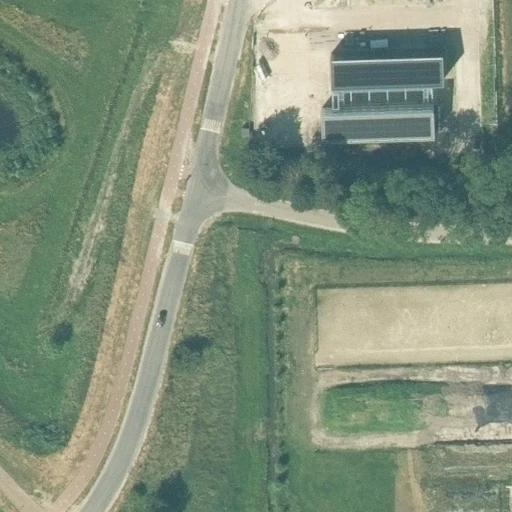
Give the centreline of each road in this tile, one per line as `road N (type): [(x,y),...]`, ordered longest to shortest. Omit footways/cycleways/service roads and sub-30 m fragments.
road 1 (unclassified): [(92,511),(130,455),(198,193)]
road 2 (unclassified): [(198,193),(363,227),(467,238),(511,234)]
road 3 (unclassified): [(198,193),(239,0)]
